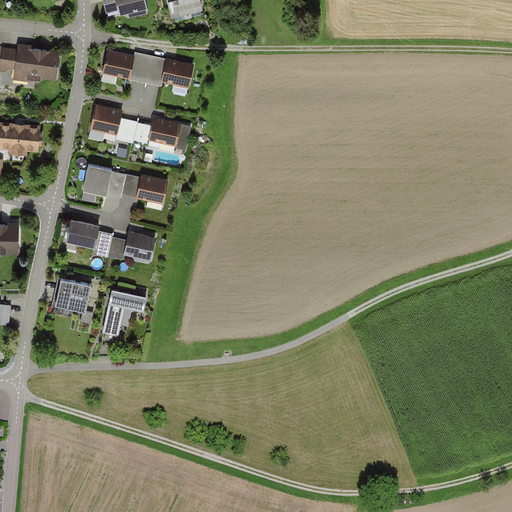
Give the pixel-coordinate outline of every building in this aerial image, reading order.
[(149,9),(146,0),(105,0),(109,14),(120,11),(121,16),(149,9)] [(201,0),(169,0),(174,19),(204,11),(201,0)] [(58,81),(61,52),(19,47),(19,50),(3,48),(1,72),(16,73),(16,76),(58,81)] [(168,58),(167,62),(109,51),(104,73),(165,85),(165,81),(190,86),(194,63),(168,58)] [(181,124),(155,118),(154,125),(121,118),(122,112),(96,106),(91,130),(150,141),(177,146),(181,124)] [(40,129),(0,126),(0,146),(39,150),(40,129)] [(169,182),(143,175),(142,178),(114,171),(115,169),(90,163),(83,191),(108,197),(109,192),(164,205),(169,182)] [(115,234),(100,230),(101,226),(72,219),(66,241),(92,247),(91,253),(123,261),(124,256),(152,262),(158,238),(130,231),(128,240),(114,237),(115,234)] [(0,253),(20,253),(20,223),(0,223),(0,253)] [(92,286),(62,278),(56,305),(86,312),(92,286)] [(148,297),(114,289),(104,331),(118,335),(125,306),(145,310),(148,297)] [(0,303),(0,325),(10,326),(12,305),(0,303)]
